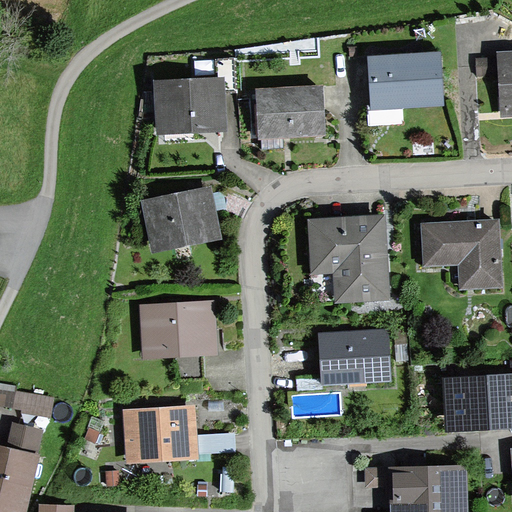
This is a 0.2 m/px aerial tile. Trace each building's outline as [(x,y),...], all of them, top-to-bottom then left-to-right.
[(511,113),(511,46),(502,47),(506,114),(511,113)] [(373,125),(411,122),(410,108),(450,105),(446,50),(371,55),(374,106),(372,106),(373,125)] [(225,130),(222,92),(237,91),(235,56),(213,58),(214,76),(151,79),(154,134),(225,130)] [(331,134),(327,83),(258,87),(262,139),(266,139),(267,148),(288,147),(287,137),(331,134)] [(227,237),(216,183),(146,198),(157,252),(227,237)] [(388,299),(383,213),(305,218),(308,273),(330,272),(332,303),(388,299)] [(502,287),(498,217),(419,222),(422,266),(457,264),(458,289),(502,287)] [(222,354),(218,298),(142,304),(146,359),(222,354)] [(319,332),(322,373),(299,374),(300,390),(327,388),(326,383),(394,378),(391,327),(319,332)] [(511,426),(511,373),(443,378),(447,431),(511,426)] [(52,419),(55,397),(19,391),(20,386),(0,382),(0,406),(23,411),(23,414),(52,419)] [(201,433),(199,404),(127,408),(130,463),(202,459),(202,454),(241,451),(240,431),(201,433)] [(0,511),(26,511),(46,428),(14,420),(8,446),(0,444),(0,511)] [(87,425),(83,436),(96,441),(100,430),(87,425)] [(364,486),(387,486),(387,511),(466,511),(465,464),(363,466),(364,486)] [(119,484),(117,469),(103,470),(105,485),(119,484)] [(196,484),(196,495),(205,495),(206,484),(196,484)]
